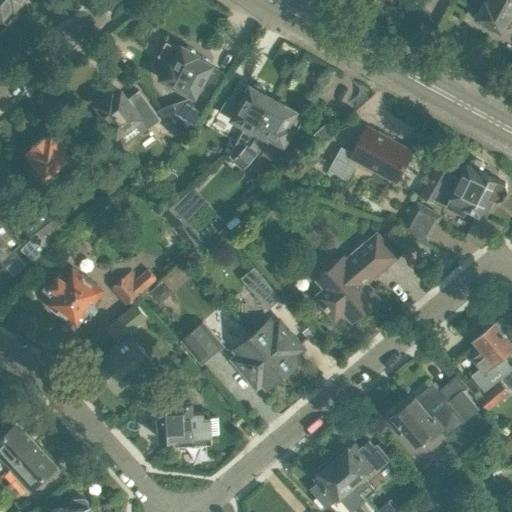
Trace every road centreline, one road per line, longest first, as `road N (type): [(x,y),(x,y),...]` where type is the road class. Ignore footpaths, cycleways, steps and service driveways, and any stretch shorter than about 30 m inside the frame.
road 1 (residential): [(511,269),(477,271),(198,511)]
road 2 (secondary): [(511,130),(273,0)]
road 3 (residential): [(166,511),(58,387),(0,347)]
road 4 (residential): [(0,92),(113,0)]
